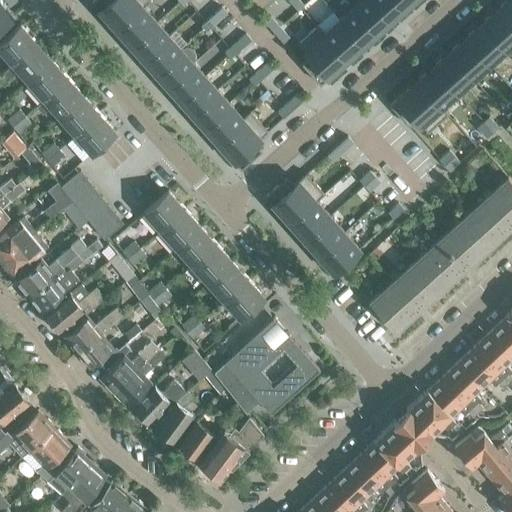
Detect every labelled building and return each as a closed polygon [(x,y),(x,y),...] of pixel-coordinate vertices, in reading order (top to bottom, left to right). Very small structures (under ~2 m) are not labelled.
[(0,0),(0,24),(12,15),(0,0)] [(148,0),(93,0),(92,1),(116,28),(142,5),(143,5),(148,0)] [(288,0),(297,10),(303,5),(299,0),(288,0)] [(359,0),(353,6),(376,33),(389,21),(371,0),(359,0)] [(371,0),(389,21),(403,9),(395,0),(371,0)] [(395,0),(403,9),(412,0),(395,0)] [(511,0),(505,0),(497,8),(511,24),(511,0)] [(130,44),(157,21),(143,5),(142,5),(116,28),(130,44)] [(221,6),(211,15),(216,21),(227,12),(221,6)] [(339,18),(363,45),(376,33),(353,6),(339,18)] [(511,24),(497,8),(481,22),(505,49),(511,42),(511,24)] [(211,26),(216,21),(211,15),(201,24),(206,30),(211,26)] [(279,26),(270,15),(264,21),(273,31),(279,26)] [(323,33),(347,59),(363,45),(339,18),(324,32),(323,33)] [(130,44),(142,58),(169,34),(157,21),(130,44)] [(481,22),(465,37),(489,63),(505,49),(481,22)] [(37,41),(36,41),(20,23),(0,41),(0,49),(12,63),(37,41)] [(301,62),(320,83),(347,59),(323,33),(324,32),(317,24),(297,43),(308,56),(301,62)] [(273,31),(283,41),(288,36),(279,26),(273,31)] [(240,48),(251,39),(245,33),(235,42),(240,48)] [(181,48),(169,34),(142,58),(154,71),(181,48)] [(465,37),(449,51),(473,77),(489,63),(465,37)] [(37,42),(37,41),(12,63),(4,70),(10,77),(18,69),(28,81),(52,60),(37,42)] [(240,48),(235,42),(225,51),(230,57),(235,53),(240,48)] [(181,48),(154,71),(166,85),(193,61),(181,48)] [(449,51),(433,65),(457,92),(473,77),(449,51)] [(68,76),(67,77),(52,60),(28,81),(44,98),(68,77),(68,76)] [(269,60),(259,69),(264,75),(275,66),(269,60)] [(166,85),(178,98),(205,74),(193,61),(166,85)] [(433,65),(417,80),(441,107),(442,106),(457,92),(433,65)] [(259,80),(264,75),(259,69),(248,78),(254,84),(259,80)] [(217,88),(205,74),(178,98),(190,112),(217,88)] [(49,105),(59,116),(83,95),(68,78),(69,77),(68,77),(44,98),(36,105),(37,105),(42,111),(49,105)] [(417,80),(390,104),(409,125),(416,118),(427,131),(447,114),(448,113),(442,106),(441,107),(417,80)] [(217,88),(190,112),(202,125),(229,101),(217,88)] [(288,101),(293,107),(304,98),(298,92),(288,101)] [(59,116),(75,134),(100,112),(99,111),(99,112),(94,107),(83,95),(59,116)] [(229,101),(202,125),(216,141),(243,117),(242,116),(229,101)] [(288,101),(277,110),(283,117),(293,107),(288,101)] [(8,119),(13,125),(25,115),(19,109),(8,119)] [(243,117),(216,141),(241,168),(261,149),(255,142),(268,130),(250,110),(242,116),(243,117)] [(100,112),(75,134),(91,152),(115,131),(99,113),(100,112)] [(18,131),(30,121),(25,115),(13,125),(18,131)] [(488,116),(483,121),(492,131),(498,126),(488,116)] [(483,121),(477,126),(486,136),(492,131),(483,121)] [(347,135),(337,144),(342,151),(353,141),(350,138),(347,135)] [(4,136),(0,139),(0,150),(10,143),(4,136)] [(42,152),(48,159),(59,149),(54,142),(42,152)] [(337,144),(326,154),(327,154),(332,160),(339,154),(342,151),(337,144)] [(42,162),(28,145),(21,151),(35,168),(42,162)] [(53,164),(64,155),(59,149),(48,159),(53,164)] [(449,149),(438,158),(444,164),(454,155),(449,149)] [(454,155),(444,164),(449,170),(459,160),(454,155)] [(61,185),(69,194),(87,179),(80,170),(61,185)] [(369,170),(359,179),(364,184),(374,175),(369,170)] [(286,177),(265,195),(289,222),(316,198),(316,199),(324,193),(323,192),(306,173),(305,172),(292,184),(286,177)] [(19,181),(25,188),(34,181),(28,174),(19,181)] [(374,175),(364,184),(369,190),(379,181),(374,175)] [(511,180),(508,175),(461,217),(488,246),(511,224),(511,180)] [(0,196),(16,183),(11,177),(0,185),(0,196)] [(69,194),(73,199),(76,203),(94,187),(87,179),(69,194)] [(16,183),(0,196),(0,222),(7,216),(0,208),(10,200),(25,188),(19,181),(16,183)] [(63,207),(73,199),(58,181),(49,189),(63,207)] [(76,203),(83,211),(101,196),(94,187),(76,203)] [(184,206),(184,207),(168,189),(144,211),(160,229),(185,207),(184,206)] [(83,211),(88,218),(90,220),(108,205),(101,196),(83,211)] [(316,198),(289,222),(303,238),(330,215),(316,199),(316,198)] [(79,225),(88,218),(83,211),(76,203),(73,199),(64,207),(79,225)] [(398,202),(388,211),(393,217),(403,208),(398,202)] [(90,220),(97,228),(115,213),(108,205),(90,220)] [(185,207),(160,229),(176,246),(200,225),(185,208),(185,207)] [(104,237),(123,222),(115,213),(97,228),(104,237)] [(0,258),(23,239),(34,231),(22,215),(0,232),(0,258)] [(330,215),(303,238),(318,254),(344,231),(330,215)] [(441,288),(488,246),(461,217),(415,259),(441,288)] [(200,225),(176,246),(192,264),(216,242),(215,242),(211,237),(200,225)] [(34,231),(23,239),(0,258),(2,260),(0,262),(7,269),(8,268),(13,274),(47,246),(34,231)] [(344,231),(318,254),(333,271),(359,248),(344,231)] [(27,292),(29,293),(62,266),(62,265),(76,254),(83,248),(78,241),(47,267),(40,258),(16,277),(21,284),(19,285),(26,293),(27,292)] [(139,248),(134,241),(122,251),(128,258),(139,248)] [(216,243),(217,242),(216,242),(192,264),(208,281),(232,260),(216,243)] [(87,246),(78,254),(83,260),(92,253),(87,246)] [(144,253),(139,248),(128,258),(133,264),(144,253)] [(109,259),(126,281),(134,274),(117,253),(109,259)] [(62,265),(62,266),(29,293),(30,295),(28,296),(40,310),(79,278),(71,269),(81,261),(76,254),(62,265)] [(395,329),(441,288),(415,259),(369,300),(395,329)] [(248,277),(247,277),(232,260),(208,281),(223,299),(248,277)] [(149,291),(134,274),(126,281),(142,299),(149,293),(150,292),(149,291)] [(240,317),(264,296),(248,278),(248,277),(223,299),(240,317)] [(160,282),(159,282),(149,291),(150,292),(149,293),(154,298),(165,288),(160,282)] [(49,322),(52,322),(59,330),(84,309),(94,301),(98,304),(106,298),(96,286),(77,301),(69,291),(44,312),(46,314),(45,318),(49,322)] [(170,294),(165,288),(154,298),(159,304),(170,294)] [(142,299),(141,300),(154,317),(162,311),(149,293),(142,299)] [(77,350),(100,332),(123,313),(116,305),(93,323),(88,316),(65,335),(70,341),(70,345),(73,348),(76,349),(77,350)] [(511,318),(507,314),(490,330),(511,353),(511,318)] [(187,331),(199,321),(194,315),(182,325),(187,331)] [(281,403),(278,400),(290,389),(293,392),(320,368),(319,367),(319,368),(274,317),(274,316),(213,371),(226,387),(245,412),(259,400),(271,413),(281,403)] [(124,331),(130,338),(145,325),(139,318),(124,331)] [(204,327),(199,321),(187,331),(192,337),(204,327)] [(180,331),(174,325),(169,329),(175,335),(180,331)] [(511,353),(490,330),(474,346),(478,350),(476,351),(484,359),(487,357),(495,365),(494,367),(508,382),(511,386),(511,376),(508,372),(511,369),(506,363),(511,356),(511,353)] [(113,347),(100,332),(77,350),(79,352),(78,355),(82,359),(85,359),(90,366),(113,347)] [(110,389),(113,389),(114,390),(145,359),(146,360),(158,349),(150,340),(138,352),(139,353),(131,361),(123,353),(100,376),(107,382),(107,385),(110,389)] [(476,351),(478,350),(474,346),(458,360),(482,385),(489,379),(494,384),(498,381),(503,386),(508,382),(494,367),(495,365),(487,357),(484,359),(476,351)] [(163,354),(158,349),(146,360),(145,359),(114,390),(115,391),(115,394),(118,397),(121,397),(128,404),(151,382),(143,374),(163,354)] [(210,368),(194,349),(181,359),(197,378),(210,368)] [(458,360),(443,374),(446,378),(445,379),(454,388),(456,386),(464,394),(463,396),(477,410),(482,406),(477,400),(480,397),(474,392),(482,385),(458,360)] [(5,370),(3,371),(0,367),(0,388),(10,380),(9,378),(11,377),(5,370)] [(211,369),(204,375),(219,394),(226,387),(213,371),(211,369)] [(446,378),(443,374),(428,389),(451,413),(458,407),(463,413),(467,409),(472,415),(477,410),(463,396),(464,394),(456,386),(454,388),(445,379),(446,378)] [(167,402),(171,406),(175,400),(186,391),(174,380),(163,393),(154,384),(132,407),(134,409),(134,412),(138,416),(141,416),(148,422),(150,420),(159,410),(162,407),(167,402)] [(24,391),(20,390),(14,383),(0,394),(0,435),(4,432),(0,427),(0,425),(4,422),(4,423),(29,401),(27,398),(27,395),(24,391)] [(427,388),(409,406),(432,431),(444,420),(447,423),(454,417),(451,413),(428,389),(427,388)] [(175,400),(171,406),(167,412),(159,421),(156,426),(155,428),(173,441),(194,413),(183,405),(193,396),(187,389),(186,391),(175,400)] [(232,415),(241,408),(235,400),(226,408),(232,415)] [(433,431),(432,431),(409,406),(408,405),(406,408),(400,414),(395,419),(395,418),(393,420),(393,421),(417,446),(419,444),(422,440),(430,433),(433,431)] [(159,410),(150,420),(156,426),(159,421),(167,412),(164,410),(162,407),(159,410)] [(30,448),(53,427),(51,425),(51,422),(48,418),(44,418),(37,410),(12,433),(9,429),(0,436),(0,450),(12,441),(24,454),(30,448)] [(229,465),(231,466),(263,433),(249,416),(238,430),(241,433),(236,439),(224,430),(197,465),(203,470),(206,465),(207,469),(210,472),(214,472),(220,476),(229,465)] [(185,453),(188,452),(196,458),(215,433),(197,419),(178,444),(180,446),(180,449),(185,453)] [(404,457),(417,446),(393,421),(374,438),(375,439),(398,464),(401,467),(407,461),(404,457)] [(466,430),(460,424),(454,428),(460,435),(466,430)] [(507,435),(511,431),(511,429),(507,424),(501,429),(507,435)] [(55,429),(53,427),(30,448),(46,465),(69,444),(61,436),(62,433),(58,429),(55,429)] [(477,460),(495,445),(503,438),(507,435),(501,429),(500,428),(489,437),(484,430),(475,438),(470,432),(454,445),(471,466),(478,461),(477,460)] [(477,460),(478,461),(491,477),(495,473),(497,474),(505,467),(503,464),(511,456),(511,431),(507,435),(503,438),(495,445),(477,460)] [(375,439),(359,454),(362,457),(361,458),(369,466),(371,464),(379,472),(378,473),(393,490),(398,485),(394,480),(397,477),(391,470),(398,464),(375,439)] [(62,493),(91,461),(82,453),(84,451),(78,446),(47,479),(62,493)] [(359,454),(344,468),(367,492),(374,486),(380,493),(384,490),(388,494),(393,490),(378,473),(379,472),(371,464),(369,466),(361,458),(362,457),(359,454)] [(505,493),(511,487),(511,456),(503,464),(505,467),(497,474),(495,473),(491,477),(504,492),(505,493)] [(71,511),(106,474),(91,461),(62,493),(70,500),(61,510),(63,511),(71,511)] [(404,470),(410,477),(416,471),(410,464),(404,470)] [(344,468),(328,483),(331,486),(330,487),(338,495),(340,493),(348,501),(347,502),(356,511),(365,511),(363,509),(366,506),(360,499),(367,492),(344,468)] [(420,510),(438,494),(444,489),(427,468),(411,480),(414,483),(417,487),(407,495),(419,509),(420,510)] [(113,511),(128,494),(122,488),(121,485),(117,481),(113,482),(111,480),(90,505),(98,511),(113,511)] [(411,480),(396,497),(400,501),(407,495),(417,487),(414,483),(411,480)] [(328,483),(312,498),(325,511),(356,511),(347,502),(348,501),(340,493),(338,495),(330,487),(331,486),(328,483)] [(511,511),(511,487),(505,493),(504,492),(498,497),(510,511),(511,511)] [(135,500),(128,494),(113,511),(141,511),(145,508),(143,506),(143,503),(138,499),(135,500)] [(448,511),(451,510),(438,494),(420,510),(419,509),(416,511),(448,511)] [(0,511),(1,511),(9,507),(0,495),(0,511)] [(296,511),(325,511),(312,498),(296,511)]
